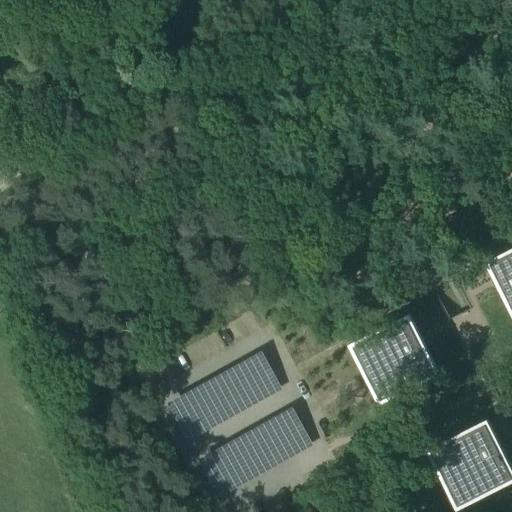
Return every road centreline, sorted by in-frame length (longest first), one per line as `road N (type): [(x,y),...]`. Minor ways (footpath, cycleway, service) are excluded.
road 1 (track): [(0,178),(181,56),(297,0)]
road 2 (track): [(379,454),(502,386),(511,405)]
